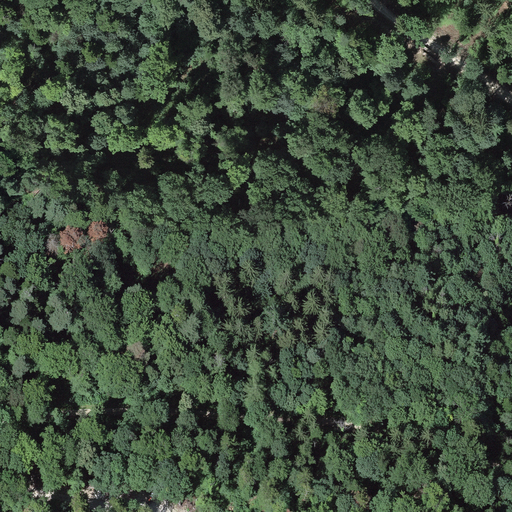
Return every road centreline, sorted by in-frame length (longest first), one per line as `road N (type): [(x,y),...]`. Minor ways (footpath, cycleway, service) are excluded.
road 1 (track): [(0,424),(114,410),(361,425),(511,472)]
road 2 (track): [(511,98),(373,0)]
road 3 (track): [(131,511),(0,490)]
